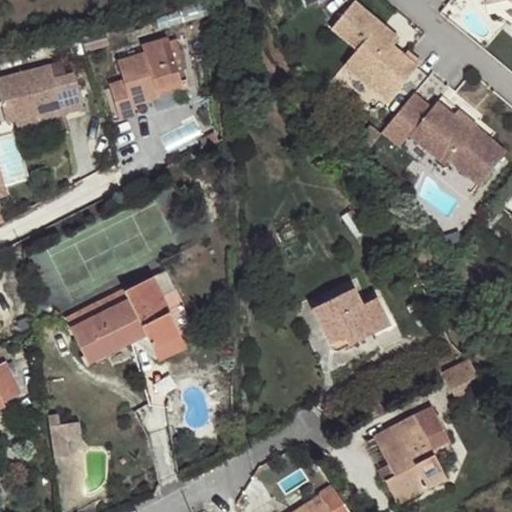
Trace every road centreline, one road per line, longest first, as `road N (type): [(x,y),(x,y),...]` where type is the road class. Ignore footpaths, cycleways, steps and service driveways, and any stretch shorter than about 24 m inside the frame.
road 1 (residential): [(220,481),(427,374)]
road 2 (residential): [(398,0),(511,92)]
road 3 (residential): [(0,235),(121,174)]
